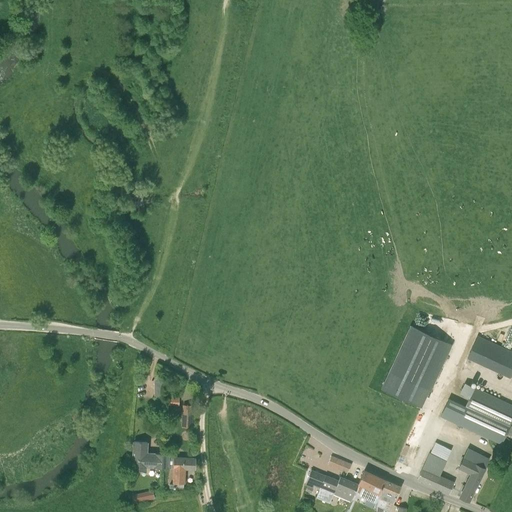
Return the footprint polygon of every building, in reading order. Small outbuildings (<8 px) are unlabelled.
[(424,408),(453,342),(414,325),(385,388),(424,408)] [(511,371),(511,351),(477,336),(468,357),(509,377),(511,371)] [(511,419),(511,405),(475,388),(464,382),(460,393),(470,398),(465,406),(448,399),(441,415),(501,444),(511,419)] [(170,404),(181,404),(181,395),(170,395),(170,404)] [(183,405),(182,426),(191,427),(192,406),(183,405)] [(168,467),(168,457),(168,454),(147,453),(147,442),(134,442),(133,452),(133,458),(135,458),(134,469),(146,469),(146,466),(168,467)] [(468,500),(490,459),(467,448),(459,467),(470,472),(460,497),(468,500)] [(445,459),(436,455),(435,456),(429,453),(425,463),(442,471),(447,461),(445,460),(445,459)] [(348,472),(351,465),(331,456),(328,463),(348,472)] [(183,489),(185,468),(195,468),(195,458),(168,457),(168,467),(173,468),(172,482),(174,482),(174,484),(170,484),(170,487),(174,488),(174,489),(183,489)] [(453,483),(453,482),(440,476),(422,468),(422,469),(418,478),(449,492),(453,483)] [(351,501),(354,494),(358,484),(340,477),(338,481),(325,475),(311,470),(305,485),(308,486),(306,490),(311,493),(314,485),(320,488),(319,490),(332,495),(333,493),(351,501)] [(376,501),(379,493),(385,480),(364,470),(358,483),(363,485),(359,493),(376,501)] [(392,504),(396,496),(400,487),(385,480),(379,493),(381,493),(379,497),(378,503),(377,505),(383,508),(384,506),(387,501),(392,504)]
